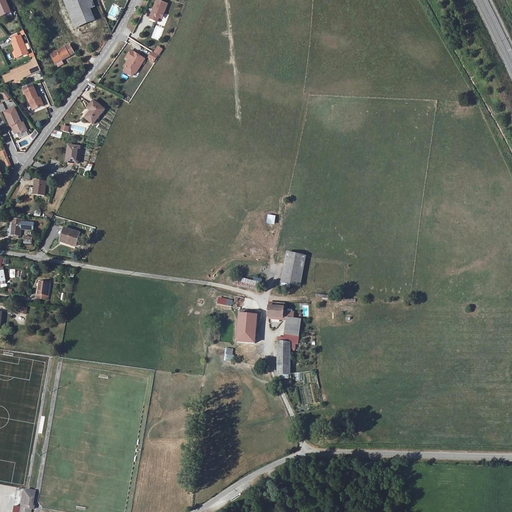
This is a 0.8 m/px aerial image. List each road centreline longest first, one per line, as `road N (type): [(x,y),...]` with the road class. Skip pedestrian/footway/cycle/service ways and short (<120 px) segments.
road 1 (residential): [(0,252),(217,284),(261,299),(274,374),(308,452)]
road 2 (unclassified): [(308,452),(511,456)]
road 3 (residential): [(22,164),(134,0)]
road 4 (unclassified): [(195,511),(308,452)]
